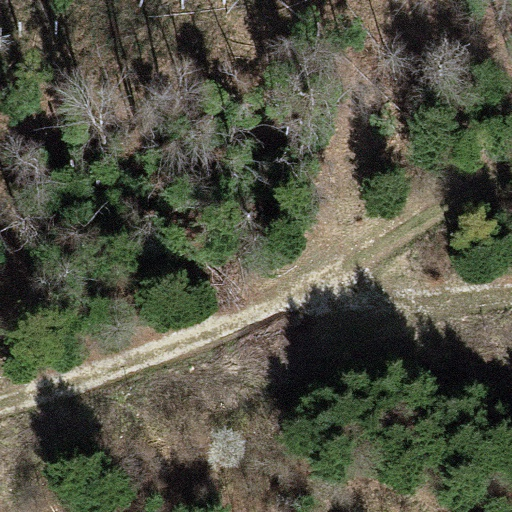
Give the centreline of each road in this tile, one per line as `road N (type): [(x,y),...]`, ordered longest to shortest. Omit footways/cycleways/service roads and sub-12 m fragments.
road 1 (track): [(0,398),(313,293),(511,280)]
road 2 (track): [(313,293),(511,159)]
